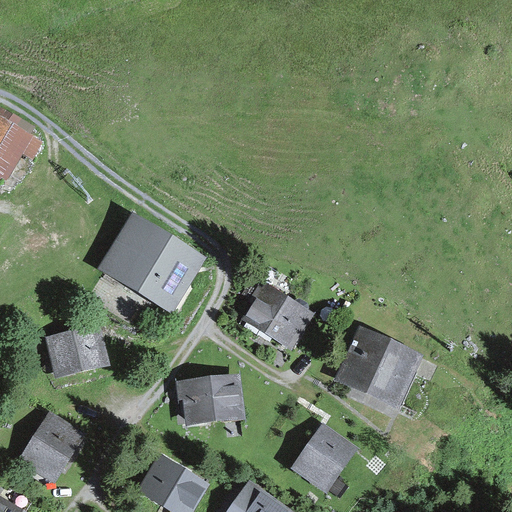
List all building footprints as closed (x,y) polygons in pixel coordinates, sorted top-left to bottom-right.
[(48,144),(0,115),(0,182),(4,176),(10,179),(25,154),(37,162),(48,144)] [(199,258),(136,219),(106,267),(169,305),(199,258)] [(318,311),(267,281),(243,320),(295,350),(318,311)] [(427,352),(363,324),(339,379),(403,407),(427,352)] [(103,325),(49,338),(59,380),(114,366),(103,325)] [(243,375),(183,383),(189,430),(249,422),(243,375)] [(89,435),(54,412),(23,461),(58,484),(89,435)] [(326,421),(295,468),(331,491),(362,444),(326,421)] [(197,511),(214,484),(163,454),(140,491),(175,511),(197,511)] [(299,511),(254,480),(231,511),(299,511)] [(24,511),(0,497),(0,511),(24,511)]
